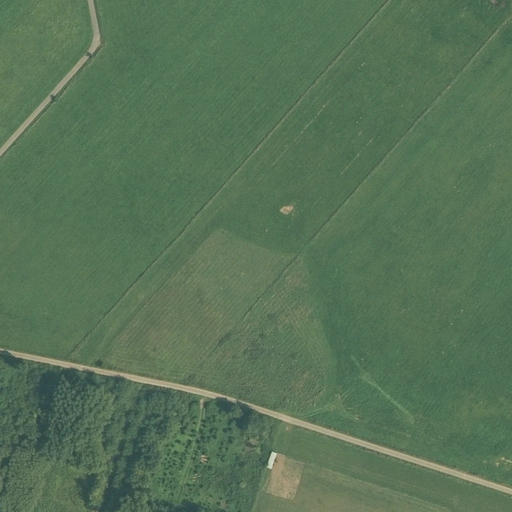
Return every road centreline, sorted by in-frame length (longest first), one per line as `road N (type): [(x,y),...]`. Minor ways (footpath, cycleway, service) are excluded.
road 1 (track): [(0,355),(204,397),(511,495)]
road 2 (track): [(94,0),(104,50),(0,167)]
